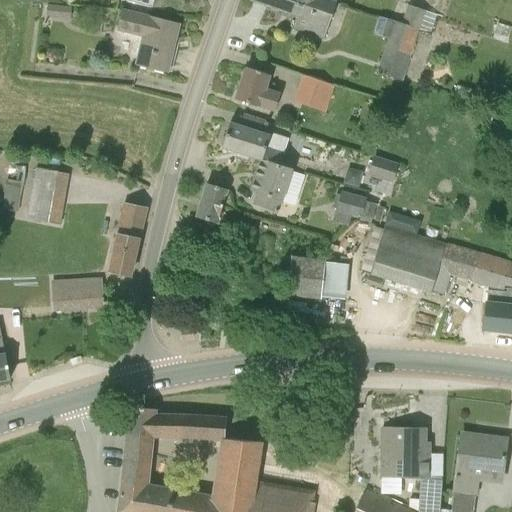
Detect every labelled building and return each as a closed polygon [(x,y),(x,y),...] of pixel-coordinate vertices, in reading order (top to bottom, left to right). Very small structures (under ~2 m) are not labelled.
[(324,37),(335,3),(326,0),(251,0),(297,16),(293,27),(324,37)] [(417,29),(423,11),(408,5),(402,24),(417,29)] [(70,18),(71,9),(55,7),(47,6),(46,16),(54,17),(70,18)] [(421,29),(430,33),(439,13),(430,9),(421,29)] [(167,72),(178,25),(122,11),(117,30),(143,36),(136,65),(167,72)] [(387,48),(408,54),(417,29),(402,24),(396,22),(387,48)] [(274,111),(280,94),(265,89),(269,75),(246,67),(235,99),(258,107),(259,106),(274,111)] [(333,86),(303,75),(294,102),(324,112),(333,86)] [(221,148),(260,160),(280,165),(284,154),(288,140),(270,134),(269,136),(265,134),(268,123),(243,115),(239,126),(229,123),(221,148)] [(399,164),(373,156),(367,175),(392,183),(399,164)] [(255,193),(251,204),(277,213),(281,201),(292,169),(280,165),(260,160),(250,191),(255,193)] [(16,168),(14,180),(22,182),(24,169),(16,168)] [(37,169),(27,219),(59,225),(68,175),(37,169)] [(352,170),(345,173),(342,183),(358,188),(362,173),(352,170)] [(17,213),(20,194),(22,182),(14,180),(6,179),(1,210),(17,213)] [(217,224),(227,190),(206,184),(196,217),(217,224)] [(366,199),(341,192),(334,212),(336,213),(333,221),(347,226),(350,217),(359,219),(359,220),(371,223),(376,205),(365,202),(366,199)] [(122,204),(109,271),(130,276),(145,209),(122,204)] [(411,209),(406,226),(429,233),(434,217),(411,209)] [(399,220),(396,215),(389,213),(385,225),(396,228),(399,220)] [(431,292),(443,295),(449,274),(472,281),(471,281),(479,255),(446,245),(445,247),(431,243),(432,239),(400,230),(399,233),(383,228),(370,274),(431,293),(431,292)] [(203,262),(176,255),(170,277),(210,289),(212,281),(216,266),(203,262)] [(484,306),(483,330),(511,332),(511,264),(479,255),(471,281),(488,286),(486,302),(484,306)] [(290,256),(287,295),(320,299),(320,296),(339,298),(339,295),(344,296),(348,266),(336,265),(336,262),(290,256)] [(54,311),(101,307),(99,280),(53,282),(54,311)] [(193,339),(192,326),(180,326),(181,340),(193,339)] [(0,381),(10,379),(5,354),(0,354),(0,381)] [(259,442),(225,439),(226,419),(153,416),(154,410),(132,408),(127,435),(122,482),(117,511),(310,511),(314,492),(253,482),(259,442)] [(427,477),(428,454),(424,454),(424,429),(382,429),(381,476),(427,477)] [(460,441),(453,491),(475,494),(477,479),(485,480),(486,471),(502,473),(506,440),(488,438),(487,445),(460,441)] [(410,511),(365,490),(354,511),(410,511)] [(440,495),(420,495),(419,511),(439,511),(440,509),(440,495)]
